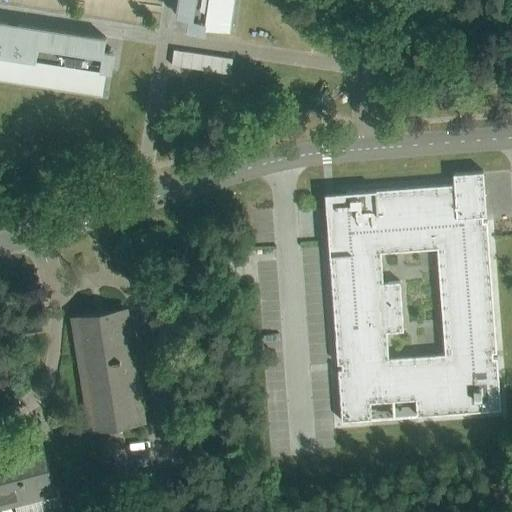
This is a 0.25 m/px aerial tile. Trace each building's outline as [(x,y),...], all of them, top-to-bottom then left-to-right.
[(205,23),(230,27),(234,0),(178,0),(176,14),(206,18),(205,23)] [(0,21),(0,77),(102,93),(106,68),(102,67),(106,38),(18,24),(18,27),(7,25),(8,22),(0,21)] [(171,65),(229,73),(232,58),(173,49),(171,65)] [(328,240),(337,364),(342,363),(342,368),(338,369),(341,421),(372,419),(371,402),(415,399),(416,415),(501,409),(497,357),(493,357),(492,352),(497,352),(487,221),(483,221),(482,216),(487,215),(483,171),(453,173),(454,183),(346,191),(348,216),(335,217),(337,239),(328,240)] [(222,254),(225,285),(245,284),(242,252),(222,254)] [(142,422),(124,308),(74,316),(92,430),(142,422)] [(0,336),(42,329),(40,315),(0,321),(0,336)] [(0,505),(15,501),(55,491),(42,442),(0,453),(0,505)] [(197,477),(195,469),(179,471),(180,480),(197,477)]
